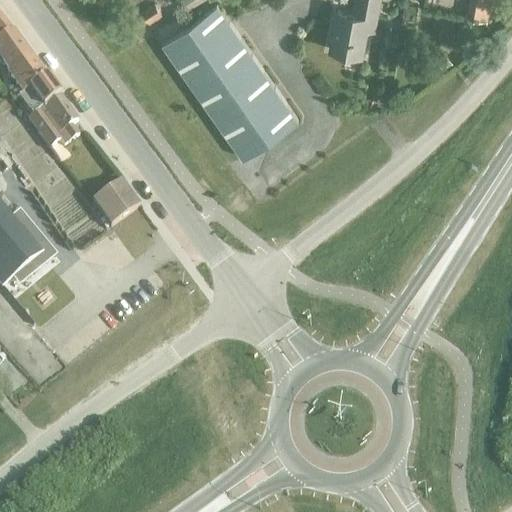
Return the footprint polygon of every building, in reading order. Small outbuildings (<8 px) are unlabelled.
[(179,0),(186,9),(200,0),(179,0)] [(373,31),(379,0),(354,0),(352,13),(336,10),(329,49),(361,55),(365,29),(373,31)] [(489,0),(468,0),(465,18),(486,22),(489,0)] [(144,23),(158,14),(152,4),(138,13),(144,23)] [(240,158),(294,120),(214,5),(159,43),(240,158)] [(0,17),(0,41),(12,33),(0,17)] [(12,33),(0,41),(0,62),(8,73),(7,75),(19,91),(9,99),(12,103),(18,100),(46,80),(12,33)] [(442,50),(435,59),(446,68),(453,59),(442,50)] [(436,60),(424,67),(429,75),(441,68),(436,60)] [(46,80),(18,100),(31,119),(59,99),(46,80)] [(378,92),(376,105),(386,106),(388,94),(378,92)] [(59,99),(31,119),(28,122),(50,152),(60,144),(65,149),(79,138),(71,128),(77,123),(59,99)] [(107,229),(135,209),(117,184),(89,204),(107,229)] [(0,288),(0,289),(40,257),(0,209),(0,288)]
